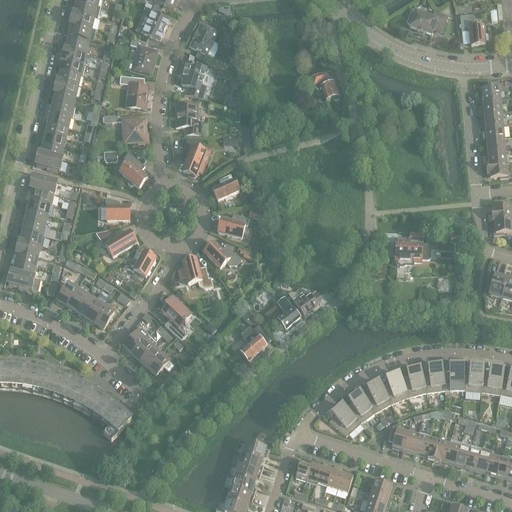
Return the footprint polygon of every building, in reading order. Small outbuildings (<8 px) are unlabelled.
[(101,0),(100,0),(78,0),(77,6),(100,11),(101,9),(97,8),(98,0),(99,0),(101,0)] [(157,0),(156,5),(174,11),(178,0),(157,0)] [(100,11),(77,6),(75,16),(73,15),(73,16),(98,21),(100,11)] [(146,21),(143,28),(146,29),(143,36),(160,44),(170,23),(159,18),(162,13),(148,6),(145,12),(152,16),(149,22),(146,21)] [(432,20),(416,14),(415,16),(411,15),(407,26),(411,27),(410,29),(418,32),(417,33),(424,35),(424,34),(432,37),(434,32),(442,34),(448,19),(439,16),(434,14),(432,20)] [(98,21),(73,16),(71,26),(92,31),(94,21),(98,22),(98,21)] [(473,17),(460,18),(462,34),(470,34),(471,48),(486,47),(485,44),(489,44),(488,36),(485,37),(484,27),(478,28),(477,26),(476,24),(474,25),(473,17)] [(92,31),(71,26),(71,27),(72,27),(70,38),(89,42),(92,31)] [(215,31),(207,27),(206,30),(202,28),(198,36),(197,35),(196,37),(197,37),(195,41),(194,40),(194,42),(190,50),(199,54),(196,59),(207,65),(210,59),(214,61),(221,47),(214,44),(218,36),(214,34),(215,31)] [(88,46),(69,42),(66,52),(65,52),(85,57),(88,46)] [(135,65),(131,64),(129,65),(127,71),(150,78),(157,55),(145,51),(147,46),(132,42),(131,48),(139,50),(135,65)] [(85,57),(65,52),(62,63),(85,68),(83,67),(85,57)] [(85,68),(62,63),(64,64),(61,74),(83,79),(85,68)] [(201,88),(206,70),(185,64),(180,81),(184,82),(182,88),(188,90),(186,97),(203,102),(206,89),(201,88)] [(83,79),(61,74),(59,84),(57,84),(78,89),(80,79),(83,79)] [(334,84),(331,85),(326,74),(311,80),(318,97),(324,95),(327,103),(333,100),(333,102),(335,103),(339,102),(339,100),(339,98),(340,98),(334,84)] [(120,87),(130,87),(127,110),(146,112),(148,89),(136,87),(134,86),(135,80),(121,79),(120,87)] [(78,89),(57,84),(55,94),(75,99),(78,89)] [(499,90),(499,84),(488,85),(488,89),(480,90),(481,101),(483,101),(483,105),(501,103),(499,90)] [(75,99),(55,94),(55,95),(56,95),(54,105),(75,110),(73,110),(75,99)] [(502,116),(501,103),(483,105),(483,109),(482,109),(482,117),(502,116)] [(75,110),(54,105),(51,116),(73,121),(75,110)] [(176,107),(176,130),(186,130),(186,138),(201,138),(201,125),(198,125),(198,107),(176,107)] [(73,121),(51,116),(49,126),(68,131),(70,121),(73,121)] [(503,128),(502,116),(482,117),(483,126),(485,126),(485,130),(503,128)] [(148,146),(148,136),(146,136),(145,122),(123,123),(124,145),(138,145),(138,146),(148,146)] [(68,131),(49,126),(47,137),(66,141),(68,131)] [(504,141),(503,128),(485,130),(486,134),(484,134),(485,143),(504,141)] [(66,141),(47,137),(44,147),(63,152),(66,141)] [(213,152),(202,148),(203,141),(189,141),(180,162),(187,165),(183,174),(189,177),(189,178),(195,181),(195,179),(196,180),(198,175),(203,177),(213,152)] [(505,153),(504,141),(485,143),(486,151),(488,151),(488,155),(505,153)] [(63,152),(44,147),(42,158),(39,157),(63,163),(61,162),(63,152)] [(507,166),(505,153),(488,155),(488,159),(487,159),(487,167),(487,168),(507,166)] [(120,175),(129,183),(128,184),(128,186),(131,189),(133,189),(134,187),(139,191),(148,181),(141,175),(145,169),(129,155),(124,161),(128,165),(120,175)] [(63,163),(39,157),(37,168),(60,174),(63,163)] [(84,168),(77,166),(75,175),(82,177),(84,168)] [(487,168),(488,177),(490,177),(490,180),(500,179),(500,181),(508,181),(507,166),(487,168)] [(225,201),(226,203),(233,200),(232,198),(240,194),(234,183),(233,183),(231,177),(219,182),(222,188),(213,193),(218,204),(225,201)] [(57,187),(34,181),(31,192),(55,198),(57,187)] [(55,198),(31,192),(33,193),(31,203),(52,208),(55,198)] [(71,192),(69,201),(76,203),(78,194),(71,192)] [(92,196),(83,196),(83,205),(92,205),(92,196)] [(106,200),(106,210),(107,210),(107,224),(130,224),(130,209),(120,209),(120,204),(106,200)] [(52,208),(31,203),(29,214),(47,218),(50,208),(52,208)] [(511,221),(511,219),(511,206),(503,207),(503,209),(493,210),(494,213),(491,214),(492,223),(511,221)] [(250,212),(249,219),(261,222),(263,215),(250,212)] [(47,218),(29,214),(26,224),(45,229),(47,218)] [(250,221),(233,217),(231,224),(222,221),(218,235),(242,241),(245,228),(248,229),(250,221)] [(494,238),(503,237),(503,235),(511,234),(511,221),(492,223),(495,223),(495,227),(493,227),(494,238)] [(45,229),(26,224),(24,235),(45,240),(45,239),(43,239),(45,229)] [(109,233),(98,235),(102,242),(101,243),(104,249),(106,248),(113,260),(137,246),(130,234),(114,243),(111,237),(109,233)] [(45,240),(24,235),(21,245),(20,244),(19,245),(42,250),(45,240)] [(451,238),(450,246),(463,247),(464,238),(451,238)] [(409,240),(398,240),(398,246),(396,246),(396,252),(394,253),(394,257),(396,258),(395,264),(397,264),(397,267),(399,267),(400,268),(404,268),(405,267),(414,267),(414,264),(422,265),(422,262),(429,262),(431,260),(431,249),(430,247),(423,247),(409,246),(409,240)] [(42,250),(19,245),(17,255),(38,260),(40,250),(42,250)] [(230,268),(236,268),(242,262),(236,255),(234,257),(226,248),(222,253),(214,245),(204,255),(220,271),(227,265),(230,268)] [(136,274),(146,280),(156,261),(144,254),(139,263),(133,260),(128,271),(135,275),(136,274)] [(38,260),(17,255),(17,256),(18,256),(16,266),(35,271),(38,260)] [(199,288),(205,292),(214,290),(211,280),(209,281),(206,270),(199,271),(197,261),(183,265),(188,287),(198,284),(199,288)] [(35,271),(16,266),(14,277),(33,281),(35,271)] [(89,272),(83,269),(80,274),(86,278),(89,272)] [(93,281),(96,276),(89,272),(86,278),(93,281)] [(508,278),(496,275),(490,298),(502,301),(508,278)] [(11,276),(9,287),(32,293),(39,294),(41,283),(33,281),(14,277),(11,276)] [(108,276),(105,280),(110,284),(114,279),(108,276)] [(511,279),(508,278),(502,301),(511,303),(511,279)] [(107,286),(101,282),(97,287),(103,291),(107,286)] [(56,287),(50,285),(47,297),(54,298),(56,287)] [(78,292),(68,286),(58,302),(67,308),(78,292)] [(109,295),(113,289),(107,286),(103,291),(109,295)] [(269,288),(266,291),(276,300),(280,296),(277,294),(276,295),(269,288)] [(87,297),(78,292),(67,308),(77,314),(87,297)] [(293,303),(304,318),(319,307),(318,305),(323,302),(317,293),(307,301),(303,296),(293,303)] [(131,303),(122,296),(117,301),(127,308),(131,303)] [(97,301),(96,303),(87,297),(77,314),(86,320),(97,301)] [(182,344),(188,337),(179,329),(183,324),(186,326),(187,324),(192,318),(173,300),(166,308),(167,309),(162,315),(170,322),(165,328),(182,344)] [(107,307),(97,301),(86,320),(95,325),(107,307)] [(278,322),(286,332),(301,320),(293,311),(293,310),(285,301),(265,317),(273,326),(278,322)] [(95,325),(104,331),(115,315),(106,309),(107,307),(95,325)] [(148,325),(152,320),(147,315),(143,320),(148,325)] [(264,334),(259,328),(254,333),(266,347),(271,343),(264,334)] [(167,335),(162,329),(158,334),(163,339),(167,335)] [(254,333),(250,329),(241,337),(249,346),(258,356),(267,348),(266,347),(254,333)] [(146,342),(137,334),(124,349),(132,356),(146,342)] [(168,344),(172,340),(167,335),(163,339),(168,344)] [(155,348),(157,345),(149,338),(146,342),(132,356),(140,363),(155,348)] [(184,349),(179,343),(175,347),(179,353),(184,349)] [(258,356),(249,346),(240,354),(249,364),(258,356)] [(163,355),(155,348),(140,363),(148,371),(163,355)] [(163,355),(148,371),(156,378),(164,370),(167,373),(173,367),(170,364),(162,357),(163,355)] [(123,413),(114,405),(104,398),(93,392),(83,386),(72,381),(60,377),(49,374),(37,371),(25,369),(13,368),(1,368),(0,367),(0,390),(1,391),(12,391),(22,392),(33,394),(43,396),(53,399),(63,403),(73,407),(82,412),(91,417),(100,423),(108,430),(103,435),(112,442),(120,433),(132,421),(123,413)] [(443,371),(442,368),(428,370),(429,373),(422,374),(421,374),(427,396),(445,394),(442,371),(443,371)] [(464,371),(464,368),(450,368),(450,371),(443,371),(442,371),(445,394),(464,394),(463,371),(464,371)] [(484,373),(484,370),(470,369),(470,372),(464,371),(463,371),(464,394),(481,395),(483,373),(484,373)] [(422,374),(421,371),(407,375),(408,378),(401,379),(401,380),(409,401),(427,396),(421,374),(422,374)] [(504,376),(504,373),(491,371),(490,374),(484,373),(483,373),(481,395),(500,398),(503,376),(504,376)] [(511,374),(510,377),(504,376),(503,376),(500,398),(511,400),(511,374)] [(401,379),(400,377),(387,382),(388,385),(381,387),(392,407),(409,401),(401,380),(401,379)] [(381,387),(380,385),(368,391),(369,394),(363,397),(362,398),(375,416),(392,407),(381,387)] [(363,397),(361,395),(350,403),(351,406),(345,410),(360,427),(375,416),(362,398),(363,397)] [(347,439),(348,438),(352,443),(364,432),(359,428),(360,427),(345,410),(343,408),(333,417),(335,419),(329,425),(347,439)] [(452,408),(450,415),(459,417),(460,411),(452,408)] [(447,414),(443,413),(442,416),(436,414),(434,421),(441,421),(441,420),(445,421),(447,414)] [(385,419),(380,422),(385,429),(389,427),(386,421),(385,419)] [(408,435),(393,431),(391,432),(388,443),(394,444),(392,450),(399,452),(399,451),(403,452),(408,435)] [(418,438),(408,435),(403,452),(407,453),(407,454),(413,456),(418,438)] [(430,438),(420,435),(419,438),(418,438),(413,456),(420,458),(420,457),(424,458),(430,438)] [(429,441),(430,438),(424,458),(428,459),(427,461),(433,462),(439,443),(429,441)] [(461,444),(451,442),(450,446),(445,463),(449,464),(448,466),(455,468),(461,444)] [(450,446),(439,443),(433,462),(440,464),(441,462),(445,463),(450,446)] [(472,447),(461,444),(455,468),(461,470),(462,468),(466,469),(472,447)] [(266,464),(270,452),(247,445),(243,457),(266,464)] [(482,450),(472,447),(466,469),(470,470),(469,472),(476,474),(482,450)] [(487,475),(491,458),(493,453),(482,450),(476,474),(482,475),(483,474),(487,475)] [(503,456),(501,461),(491,458),(487,475),(490,476),(490,478),(497,479),(503,456)] [(511,463),(511,458),(503,456),(497,479),(503,481),(503,480),(507,481),(511,463)] [(266,464),(243,457),(239,468),(262,476),(266,464)] [(312,466),(301,463),(295,481),(306,484),(312,466)] [(322,469),(312,466),(306,484),(316,488),(322,469)] [(262,476),(239,468),(236,480),(258,487),(262,476)] [(332,473),(322,469),(316,488),(317,488),(317,486),(327,489),(332,473)] [(343,476),(332,473),(327,489),(338,492),(343,476)] [(338,492),(348,496),(353,480),(343,476),(338,492)] [(258,487),(236,480),(232,491),(254,498),(258,487)] [(389,499),(390,495),(392,496),(394,487),(386,484),(385,486),(375,483),(372,494),(389,499)] [(254,498),(232,491),(228,503),(251,510),(254,498)] [(389,499),(372,494),(369,504),(387,510),(389,504),(388,503),(389,499)] [(250,511),(251,510),(228,503),(225,511),(250,511)]
